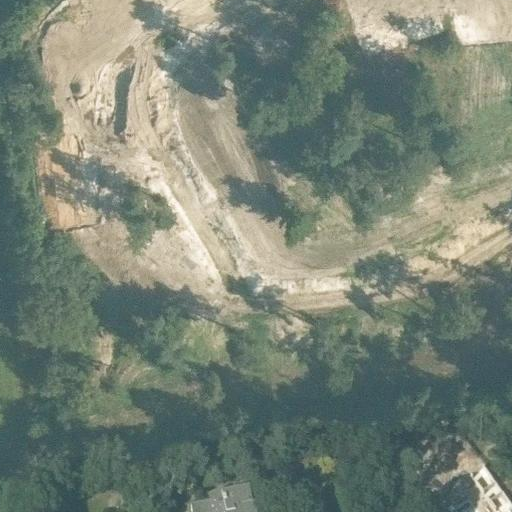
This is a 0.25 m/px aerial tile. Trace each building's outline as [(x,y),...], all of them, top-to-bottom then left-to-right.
[(101,0),(125,26),(155,0),(101,0)] [(351,0),(360,26),(395,15),(394,13),(401,11),(409,37),(435,29),(425,0),(351,0)] [(482,0),(483,3),(485,40),(511,38),(511,1),(506,2),(506,0),(482,0)] [(116,52),(58,38),(54,57),(85,65),(73,113),(99,119),(116,52)] [(511,125),(506,107),(469,120),(482,155),(494,150),(497,158),(490,160),(498,184),(511,178),(511,125)] [(290,150),(275,122),(225,151),(257,206),(297,183),(281,156),(290,150)] [(109,143),(53,150),(57,175),(84,172),(85,179),(89,215),(124,211),(119,176),(105,178),(104,169),(113,168),(109,143)] [(437,163),(415,178),(431,200),(426,204),(425,202),(393,224),(414,254),(444,234),(437,223),(443,218),(448,225),(469,210),(437,163)] [(315,202),(315,204),(317,229),(270,231),(286,271),(344,268),(343,252),(368,251),(347,200),(315,202)] [(139,286),(109,294),(114,312),(171,296),(155,229),(127,237),(139,286)] [(349,345),(331,347),(335,381),(350,379),(350,372),(382,368),(384,386),(410,383),(404,334),(349,340),(349,345)] [(304,347),(216,357),(222,405),(310,395),(304,347)] [(125,381),(101,384),(105,421),(171,415),(166,367),(124,372),(125,381)] [(507,455),(505,444),(488,447),(489,458),(507,455)] [(508,511),(475,469),(462,478),(482,505),(478,509),(480,511),(508,511)] [(56,486),(36,491),(40,509),(60,505),(56,486)] [(252,506),(249,491),(223,496),(222,493),(208,499),(211,505),(191,509),(191,511),(256,511),(255,505),(252,506)]
